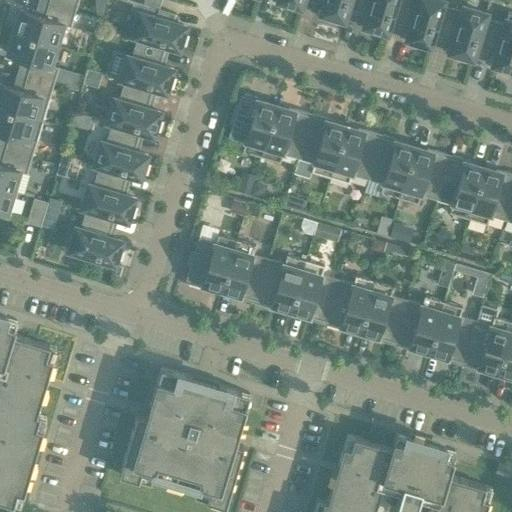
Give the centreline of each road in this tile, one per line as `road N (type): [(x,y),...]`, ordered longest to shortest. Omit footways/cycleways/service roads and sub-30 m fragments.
road 1 (residential): [(138,315),(223,44),(511,126)]
road 2 (residential): [(511,426),(138,315)]
road 3 (residential): [(138,315),(0,277)]
